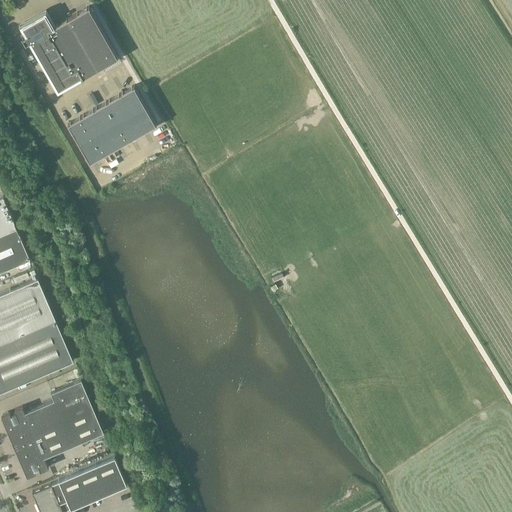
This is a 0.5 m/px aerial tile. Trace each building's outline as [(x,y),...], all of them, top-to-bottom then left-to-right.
[(26,42),(28,41),(57,92),(84,76),(118,56),(89,6),(90,6),(89,5),(55,25),(46,8),(19,24),(25,34),(22,36),(26,42)] [(68,123),(89,160),(89,161),(156,123),(156,122),(134,85),(135,85),(134,84),(67,123),(68,123)] [(0,233),(17,226),(3,195),(0,196),(0,233)] [(17,226),(0,233),(0,270),(30,257),(17,226)] [(0,340),(56,317),(38,276),(0,291),(0,340)] [(0,389),(74,359),(56,317),(0,340),(0,389)] [(62,416),(93,403),(81,377),(51,390),(54,397),(62,416)] [(23,405),(14,408),(16,411),(6,415),(7,420),(4,421),(11,438),(62,416),(54,397),(25,410),(23,405)] [(11,438),(23,464),(26,463),(29,470),(39,466),(40,469),(49,465),(44,455),(104,430),(93,403),(62,416),(11,438)] [(32,490),(40,509),(43,508),(44,511),(64,511),(63,509),(70,506),(71,507),(127,483),(115,455),(32,490)]
